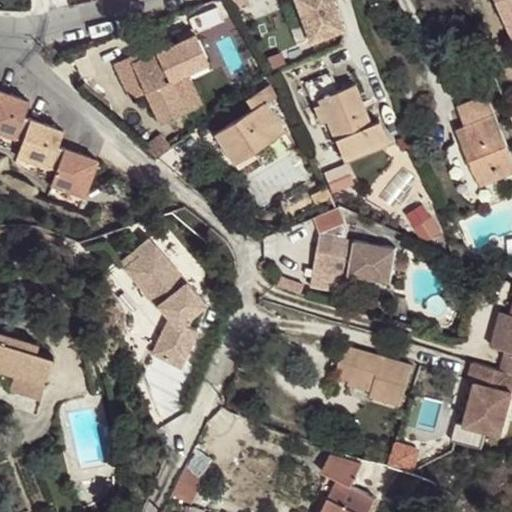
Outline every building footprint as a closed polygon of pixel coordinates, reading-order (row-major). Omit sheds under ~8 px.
[(345,27),(334,0),(297,0),(313,39),(345,27)] [(511,0),(498,0),(511,32),(511,31),(511,0)] [(209,62),(195,33),(157,51),(133,62),(130,55),(114,64),(131,98),(145,91),(160,124),(187,111),(172,79),(209,62)] [(133,62),(157,51),(154,44),(130,55),(133,62)] [(172,79),(187,111),(195,107),(185,85),(213,71),(209,62),(172,79)] [(345,160),(389,142),(380,120),(370,124),(354,84),(338,90),(331,73),(303,83),(313,107),(316,106),(322,103),(328,119),(345,160)] [(254,109),(215,134),(233,163),(235,162),(252,151),(286,130),(267,101),(277,95),(271,84),(247,99),(254,109)] [(84,197),(97,159),(58,145),(63,130),(23,115),(29,100),(0,89),(0,132),(22,140),(17,156),(56,170),(51,186),(84,197)] [(458,127),(482,186),(511,174),(511,159),(493,114),(485,117),(477,98),(459,106),(466,124),(458,127)] [(322,122),(328,119),(322,103),(316,106),(322,122)] [(303,145),(296,131),(289,134),(295,148),(303,145)] [(157,158),(170,148),(160,135),(144,147),(157,158)] [(256,156),(252,151),(235,162),(238,168),(256,156)] [(327,187),(311,195),(316,203),(331,196),(327,187)] [(339,207),(315,217),(321,233),(315,268),(349,275),(390,282),(396,247),(346,238),(348,228),(339,207)] [(440,232),(431,217),(415,228),(425,241),(440,232)] [(194,310),(206,300),(150,235),(136,247),(142,253),(126,266),(158,304),(160,302),(171,315),(170,317),(154,351),(181,364),(198,327),(188,323),(194,310)] [(465,244),(450,244),(455,257),(469,257),(465,244)] [(136,247),(121,260),(126,266),(142,253),(136,247)] [(479,258),(477,257),(470,279),(482,282),(489,260),(479,258)] [(347,287),(349,275),(315,268),(313,281),(347,287)] [(391,302),(379,300),(377,310),(389,313),(391,302)] [(160,302),(158,304),(170,317),(171,315),(160,302)] [(511,372),(511,312),(511,313),(502,310),(492,346),(506,350),(500,369),(511,372)] [(0,368),(15,372),(46,381),(53,356),(36,351),(38,342),(0,330),(0,368)] [(413,364),(345,344),(335,375),(349,379),(373,386),(372,391),(370,396),(401,405),(413,364)] [(498,435),(511,388),(511,372),(500,369),(472,361),(467,379),(474,382),(462,423),(454,421),(448,440),(478,449),(483,430),(498,435)] [(15,372),(10,390),(41,399),(46,381),(15,372)] [(373,386),(349,379),(348,385),(372,391),(373,386)] [(395,442),(393,459),(418,463),(421,445),(395,442)] [(334,456),(360,465),(362,461),(336,451),(334,456)] [(0,470),(15,510),(43,499),(25,452),(0,461),(0,470)] [(367,511),(374,500),(349,487),(360,465),(334,456),(329,454),(322,473),(338,481),(321,511),(367,511)]
